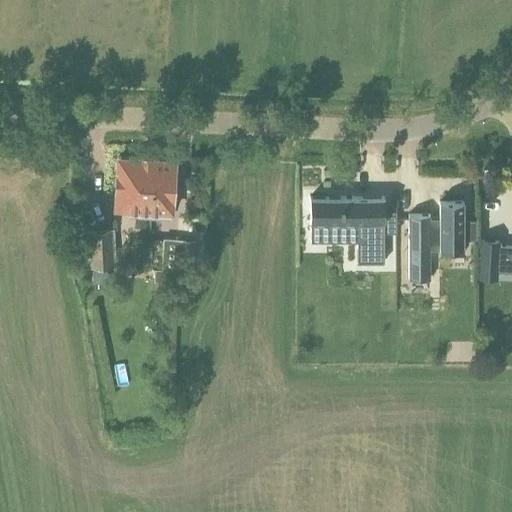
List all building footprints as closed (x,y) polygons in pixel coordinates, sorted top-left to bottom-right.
[(148,209),(172,210),(175,160),(154,159),(154,157),(139,156),(139,158),(118,156),(115,207),(131,208),(131,214),(148,215),(148,209)] [(409,214),(409,278),(430,278),(430,248),(439,248),(439,249),(464,249),(464,239),(476,239),(476,219),(464,219),(464,201),(439,201),(439,217),(431,217),(430,217),(430,214),(409,214)] [(389,273),(388,206),(314,204),(314,241),(362,242),(362,274),(389,273)] [(113,265),(112,229),(90,229),(92,267),(113,265)] [(479,238),(477,278),(498,279),(498,275),(511,275),(511,251),(499,251),(500,240),(479,238)] [(181,242),(180,258),(193,259),(194,243),(181,242)] [(151,333),(151,342),(162,342),(162,333),(151,333)]
